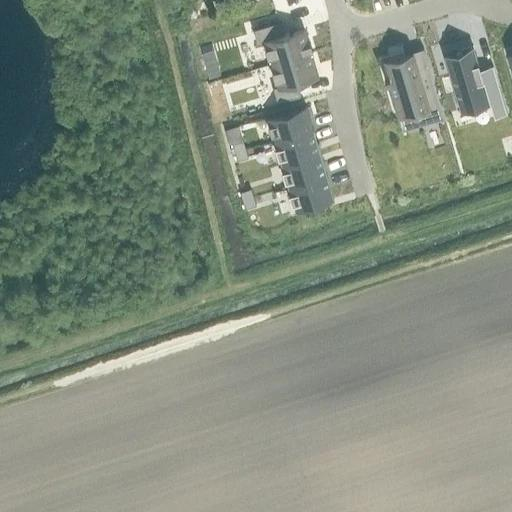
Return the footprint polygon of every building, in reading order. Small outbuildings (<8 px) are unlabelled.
[(281,22),(253,30),(258,45),(265,43),(272,65),(311,53),(304,29),(285,35),(281,22)] [(473,46),(443,55),(460,113),(464,111),(488,104),(497,102),(497,100),(489,103),(487,93),(490,92),(490,91),(486,92),(473,46)] [(404,54),(381,61),(386,75),(384,76),(385,80),(387,80),(392,97),(393,96),(399,117),(407,114),(407,116),(417,113),(420,124),(435,119),(435,121),(440,119),(427,73),(419,75),(412,52),(404,54)] [(311,53),(272,65),(278,87),(273,88),(277,103),(302,96),(299,83),(318,77),(311,53)] [(207,67),(210,77),(221,74),(218,63),(207,67)] [(504,104),(491,108),(494,118),(507,114),(504,104)] [(306,106),(267,118),(274,141),(313,130),(306,106)] [(313,130),(274,141),(281,164),(320,153),(313,130)] [(243,141),(232,144),(234,153),(246,150),(243,141)] [(246,150),(234,153),(237,162),(248,158),(246,150)] [(320,153),(281,164),(288,188),(327,177),(320,153)] [(327,177),(288,188),(295,212),(334,201),(327,177)] [(251,189),(240,192),(242,201),(253,197),(251,189)] [(253,197),(242,201),(245,209),(256,206),(253,197)]
